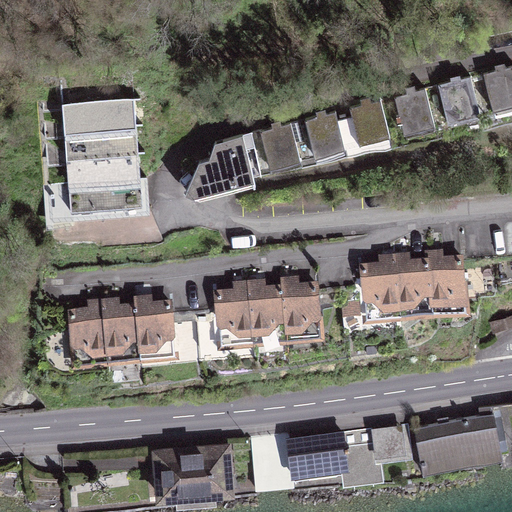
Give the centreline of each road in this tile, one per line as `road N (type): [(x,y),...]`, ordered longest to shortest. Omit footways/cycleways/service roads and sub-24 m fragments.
road 1 (residential): [(511,51),(227,120),(183,152),(162,180),(171,202),(239,230),(511,208)]
road 2 (primary): [(511,374),(343,400),(0,428)]
